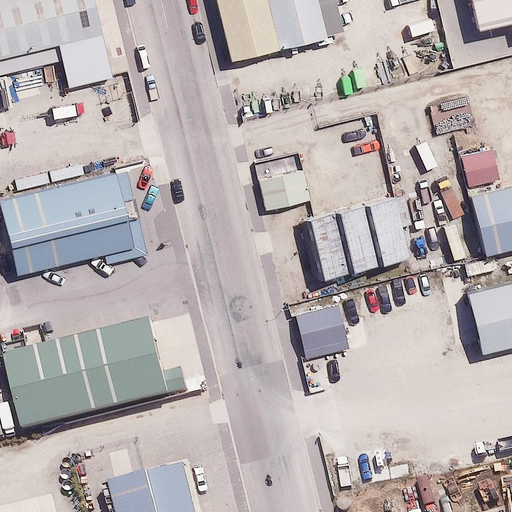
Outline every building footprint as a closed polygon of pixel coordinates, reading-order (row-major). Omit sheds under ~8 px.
[(0,0),(0,56),(91,35),(83,0),(0,0)] [(208,0),(223,62),(271,51),(259,0),(208,0)] [(259,0),(271,51),(315,40),(305,0),(259,0)] [(318,0),(327,36),(347,31),(339,0),(318,0)] [(511,0),(461,0),(468,30),(510,20),(511,28),(511,0)] [(491,149),(462,154),(466,184),(496,179),(491,149)] [(302,166),(255,178),(263,209),(310,198),(302,166)] [(109,176),(0,201),(0,257),(5,280),(127,251),(109,176)] [(511,187),(464,198),(478,258),(511,249),(511,187)] [(388,198),(297,220),(311,277),(402,255),(388,198)] [(511,281),(462,293),(476,354),(511,345),(511,281)] [(326,311),(286,321),(297,367),(337,358),(326,311)] [(145,322),(0,356),(0,370),(15,434),(163,399),(145,322)] [(185,511),(175,469),(102,487),(108,511),(185,511)]
